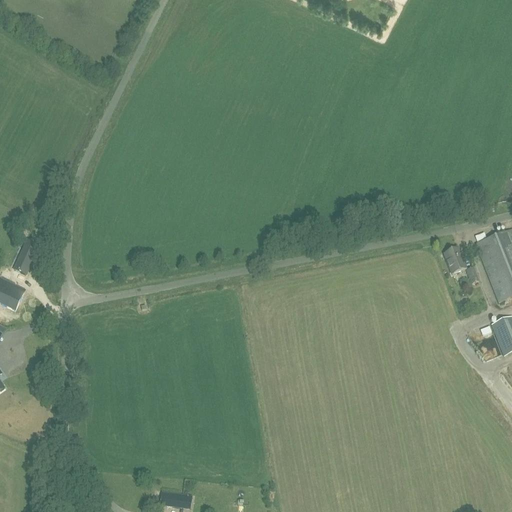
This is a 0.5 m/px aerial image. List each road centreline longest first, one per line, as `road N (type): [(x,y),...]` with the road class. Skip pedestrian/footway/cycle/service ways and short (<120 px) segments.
road 1 (unclassified): [(64,303),(511,215)]
road 2 (unclassified): [(64,303),(78,178),(164,0)]
road 3 (unclassified): [(58,511),(66,445),(64,303)]
